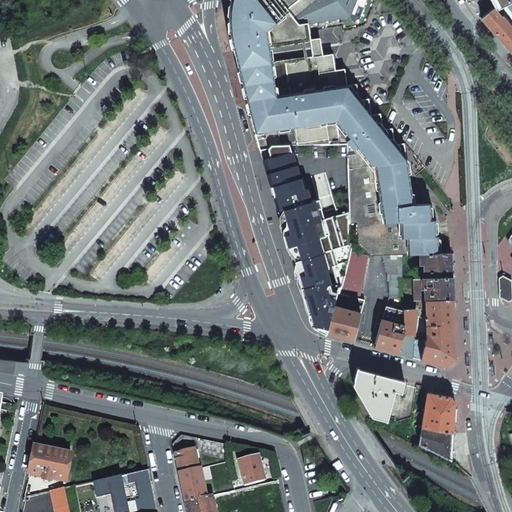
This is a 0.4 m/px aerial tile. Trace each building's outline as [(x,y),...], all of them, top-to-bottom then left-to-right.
[(359,243),(371,256),(383,255),(384,256),(403,255),(421,254),(440,254),(439,239),(439,236),(437,236),(435,220),(432,220),(431,206),(429,204),(414,204),(405,144),(396,145),(393,129),(383,130),(381,115),(370,116),(368,100),(359,100),(356,84),(347,85),(344,69),(335,70),(332,54),(322,56),(321,47),(319,38),(310,40),(308,23),(349,16),(355,0),(231,0),(230,5),(229,14),(229,19),(230,29),(232,42),(236,60),(260,150),(266,149),(270,146),(290,145),(347,144),(351,223),(357,223),(359,243)] [(358,19),(365,0),(355,0),(349,16),(352,20),(358,19)] [(511,0),(497,8),(494,10),(481,19),(504,46),(511,54),(511,0)] [(307,313),(309,319),(316,321),(325,323),(323,329),(327,330),(336,293),(339,294),(349,257),(352,248),(351,244),(349,243),(348,212),(325,219),(319,198),(310,201),(303,177),(299,178),(290,145),(270,146),(266,149),(260,153),(272,192),(279,216),(290,257),(302,296),(307,313)] [(425,278),(453,277),(452,253),(440,254),(421,254),(421,265),(425,265),(425,278)] [(388,273),(402,273),(403,255),(384,256),(388,273)] [(360,300),(369,256),(349,257),(339,294),(360,300)] [(403,301),(402,273),(388,273),(387,282),(388,282),(389,297),(403,301)] [(499,278),(500,297),(509,302),(511,299),(511,292),(511,287),(511,281),(503,276),(499,278)] [(426,300),(454,299),(453,297),(453,277),(425,278),(426,300)] [(426,300),(425,278),(414,278),(415,301),(426,300)] [(327,330),(326,334),(344,339),(353,342),(354,337),(364,301),(360,300),(339,294),(336,293),(327,330)] [(454,329),(454,299),(426,300),(426,334),(425,340),(420,360),(445,366),(455,359),(455,335),(454,329)] [(416,310),(403,311),(385,306),(375,343),(374,347),(395,353),(412,357),(416,310)] [(326,334),(327,330),(323,329),(325,323),(316,321),(315,327),(317,329),(320,332),(326,334)] [(425,340),(413,339),(412,357),(420,360),(425,340)] [(401,393),(404,381),(384,376),(357,369),(354,380),(355,380),(375,414),(388,417),(395,391),(401,393)] [(454,413),(455,402),(453,399),(450,396),(427,393),(423,414),(417,413),(415,427),(421,428),(418,445),(429,451),(439,455),(451,461),(451,456),(452,438),(453,428),(454,413)] [(173,445),(174,453),(197,448),(198,454),(228,460),(227,445),(181,436),(173,445)] [(35,443),(29,475),(43,478),(43,481),(51,483),(51,480),(66,483),(73,451),(63,449),(63,448),(45,444),(45,445),(35,443)] [(175,455),(179,474),(199,470),(195,450),(175,455)] [(238,461),(245,485),(264,481),(258,456),(238,461)] [(179,474),(185,503),(206,498),(206,495),(208,495),(207,488),(204,488),(200,470),(199,470),(179,474)] [(141,511),(156,509),(148,471),(93,483),(99,511),(141,511)] [(67,511),(63,490),(50,493),(54,511),(67,511)] [(185,503),(187,511),(216,511),(214,496),(206,498),(185,503)]
